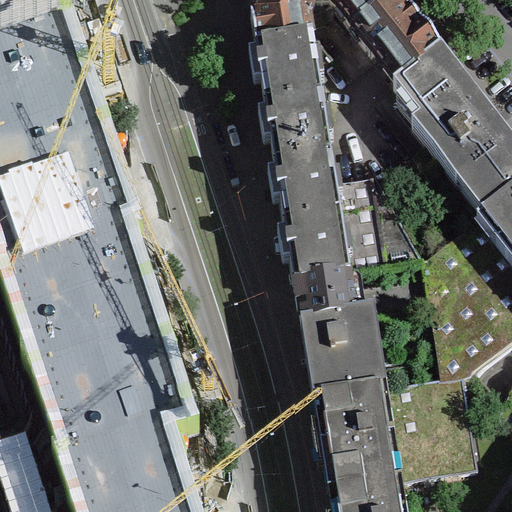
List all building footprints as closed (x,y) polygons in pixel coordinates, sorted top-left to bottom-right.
[(62,26),(52,0),(0,0),(0,273),(1,277),(0,276),(0,281),(64,472),(60,473),(72,511),(187,511),(165,444),(189,437),(124,242),(132,239),(62,26)] [(309,21),(315,5),(303,0),(258,0),(251,18),(252,26),(256,52),(312,43),(309,21)] [(303,0),(315,5),(330,5),(352,34),(395,0),(303,0)] [(397,0),(395,0),(352,34),(396,91),(441,56),(412,19),(397,0)] [(256,52),(256,54),(257,59),(250,60),(254,89),(261,88),(265,113),(322,104),(312,43),(256,52)] [(488,219),(511,200),(511,148),(441,56),(396,91),(394,93),(420,126),(412,133),(456,190),(462,186),(488,219)] [(331,164),(322,104),(265,113),(266,119),(259,120),(264,148),(271,147),(275,172),(273,172),(274,173),(275,173),(331,164)] [(335,190),(331,164),(275,173),(276,178),(269,179),(273,208),(280,207),(285,238),(278,239),(283,267),(290,266),(294,290),(351,281),(422,270),(375,184),(335,190)] [(463,380),(470,379),(511,346),(511,200),(488,219),(423,269),(431,315),(442,384),(463,380)] [(301,329),(301,330),(358,321),(351,281),(294,290),(295,297),(297,311),(298,311),(301,329)] [(375,318),(358,321),(301,330),(303,345),(313,404),(387,392),(375,318)] [(405,511),(402,486),(478,474),(463,380),(442,384),(387,392),(313,404),(315,420),(329,511),(405,511)]
